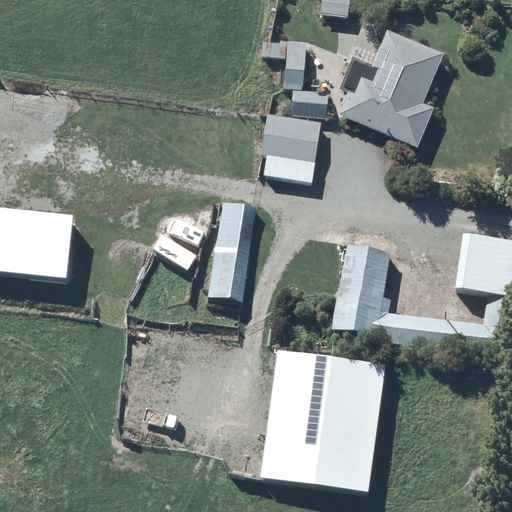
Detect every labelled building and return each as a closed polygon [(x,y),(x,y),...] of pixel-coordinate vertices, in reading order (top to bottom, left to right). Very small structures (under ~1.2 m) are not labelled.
[(345,0),(322,0),(322,17),(346,16),(345,0)] [(441,60),(388,38),(372,77),(358,72),(339,117),(416,149),(432,112),(421,108),(441,60)] [(324,105),(295,101),(292,118),(321,122),(324,105)] [(319,123),(270,117),(263,176),(312,182),(319,123)] [(209,298),(242,303),(254,211),(221,206),(209,298)] [(465,241),(459,288),(505,295),(511,247),(465,241)] [(511,303),(485,299),(480,329),(381,314),(390,257),(343,250),(331,329),(505,356),(511,311),(511,303)] [(280,353),(262,480),(365,494),(383,368),(280,353)]
